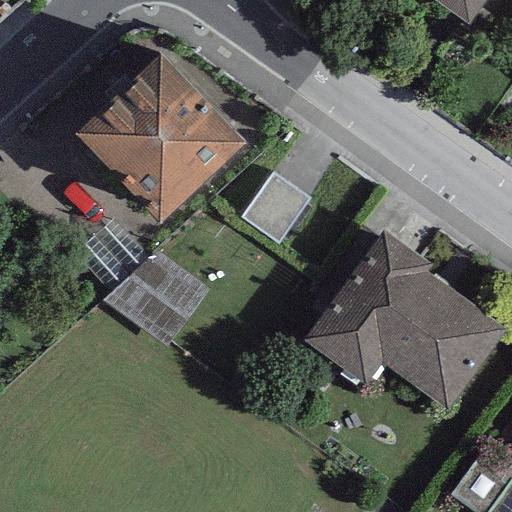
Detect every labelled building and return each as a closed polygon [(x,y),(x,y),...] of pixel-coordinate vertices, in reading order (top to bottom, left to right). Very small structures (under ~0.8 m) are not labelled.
[(427,0),(470,30),(490,0),(427,0)] [(245,152),(161,61),(75,139),(159,230),(245,152)] [(277,181),(245,223),(282,251),(314,209),(277,181)] [(432,257),(384,221),(303,330),(364,375),(380,354),(446,402),(506,322),(427,264),(432,257)] [(204,297),(149,255),(112,302),(167,344),(204,297)] [(511,511),(511,457),(504,469),(478,450),(448,492),(475,511),(511,511)]
